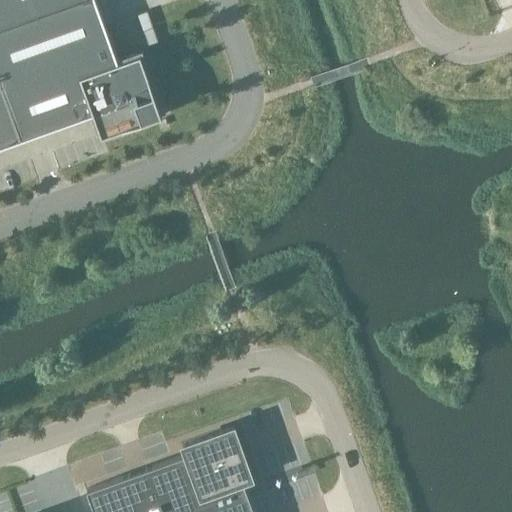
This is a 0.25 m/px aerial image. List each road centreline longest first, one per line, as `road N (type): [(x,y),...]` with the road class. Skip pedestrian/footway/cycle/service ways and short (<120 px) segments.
road 1 (unclassified): [(0,455),(257,361),(282,364),(320,388),(368,511)]
road 2 (unclassified): [(0,224),(233,134),(253,101),(223,0)]
road 3 (unclassified): [(511,40),(477,49),(447,44),(417,22),(406,0)]
